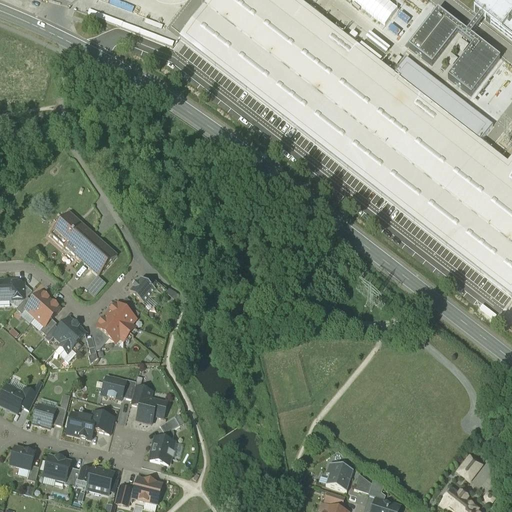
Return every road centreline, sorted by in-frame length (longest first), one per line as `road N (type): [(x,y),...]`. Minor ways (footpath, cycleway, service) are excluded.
road 1 (secondary): [(0,10),(169,99),(511,361)]
road 2 (residential): [(0,268),(30,267),(87,318),(137,262)]
road 3 (residential): [(125,467),(8,434)]
